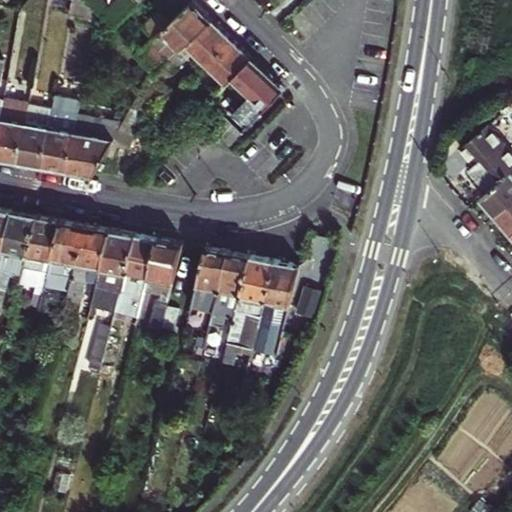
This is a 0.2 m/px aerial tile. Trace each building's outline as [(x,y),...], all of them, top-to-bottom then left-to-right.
[(95,22),(99,10),(89,0),(72,0),(70,13),(95,22)] [(89,0),(99,10),(114,27),(142,0),(115,0),(110,5),(104,0),(89,0)] [(214,17),(197,0),(152,0),(160,8),(142,26),(152,37),(137,52),(151,69),(156,74),(214,17)] [(234,75),(253,57),(214,17),(156,74),(151,69),(124,121),(115,137),(130,145),(163,82),(193,51),(226,84),(234,75)] [(267,105),(284,88),(269,72),(253,57),(234,75),(252,92),(233,111),(248,125),(267,105)] [(56,93),(53,108),(43,164),(56,166),(69,169),(77,116),(71,115),(72,112),(78,113),(80,102),(75,97),(56,93)] [(23,102),(5,99),(0,127),(0,155),(8,157),(20,159),(29,107),(22,106),(23,102)] [(22,106),(29,107),(20,159),(32,161),(43,164),(53,108),(30,103),(23,102),(22,106)] [(77,116),(69,169),(82,171),(96,174),(115,137),(124,121),(78,113),(72,112),(71,115),(77,116)] [(242,131),(222,112),(210,124),(230,144),(242,131)] [(475,163),(470,167),(479,178),(488,188),(511,167),(511,149),(489,122),(460,146),(475,163)] [(511,167),(488,188),(480,195),(488,204),(496,213),(511,200),(511,167)] [(511,200),(496,213),(496,214),(504,223),(511,232),(511,231),(511,200)] [(0,262),(13,209),(1,207),(0,207),(0,262)] [(23,271),(38,214),(26,212),(13,209),(0,262),(0,305),(3,306),(11,273),(12,268),(23,271)] [(50,217),(38,214),(23,271),(22,276),(21,282),(37,285),(45,286),(46,284),(63,219),(50,217)] [(63,219),(46,284),(71,288),(88,223),(75,221),(63,219)] [(100,225),(88,223),(71,288),(64,313),(77,316),(82,293),(83,293),(86,278),(99,281),(112,228),(100,225)] [(117,309),(137,233),(125,230),(112,228),(99,281),(93,302),(117,309)] [(148,235),(137,233),(117,309),(129,312),(134,296),(144,298),(146,288),(159,236),(148,235)] [(172,239),(159,236),(146,288),(164,293),(163,299),(159,298),(151,326),(162,329),(163,326),(168,304),(184,241),(172,239)] [(214,309),(229,250),(218,248),(208,246),(193,303),(214,309)] [(240,252),(229,250),(214,309),(210,323),(222,326),(228,303),(237,305),(250,254),(240,252)] [(237,305),(223,360),(234,363),(237,350),(239,344),(252,347),(275,259),(263,256),(250,254),(237,305)] [(250,353),(276,360),(301,264),(288,261),(275,259),(252,347),(250,353)] [(12,268),(11,273),(22,276),(23,271),(12,268)] [(303,312),(318,314),(321,289),(306,286),(303,312)] [(44,292),(35,290),(32,303),(40,305),(44,292)] [(49,293),(44,292),(40,305),(40,308),(45,310),(49,293)] [(168,304),(163,326),(174,329),(180,307),(168,304)] [(102,368),(114,325),(103,322),(92,365),(102,368)] [(204,347),(209,326),(201,324),(195,345),(204,347)] [(239,344),(237,350),(250,353),(252,347),(239,344)] [(0,490),(17,495),(18,490),(0,484),(0,490)] [(12,511),(17,495),(0,490),(0,511),(12,511)]
